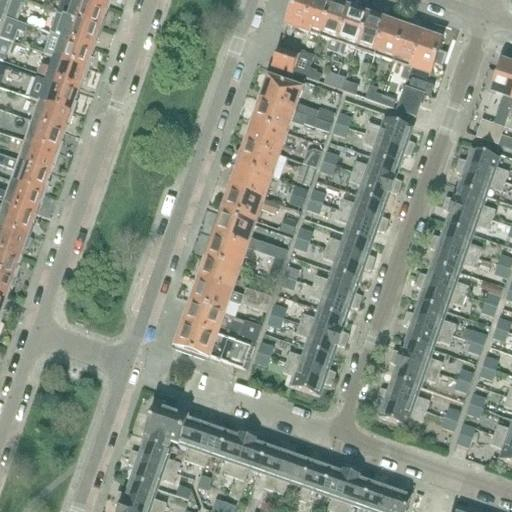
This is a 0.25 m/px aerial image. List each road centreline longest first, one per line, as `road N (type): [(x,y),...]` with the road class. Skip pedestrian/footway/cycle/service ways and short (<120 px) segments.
road 1 (residential): [(485,17),(340,440)]
road 2 (residential): [(128,364),(259,0)]
road 3 (residential): [(149,0),(37,331)]
road 4 (residential): [(511,497),(340,440)]
road 5 (residential): [(77,511),(128,364)]
